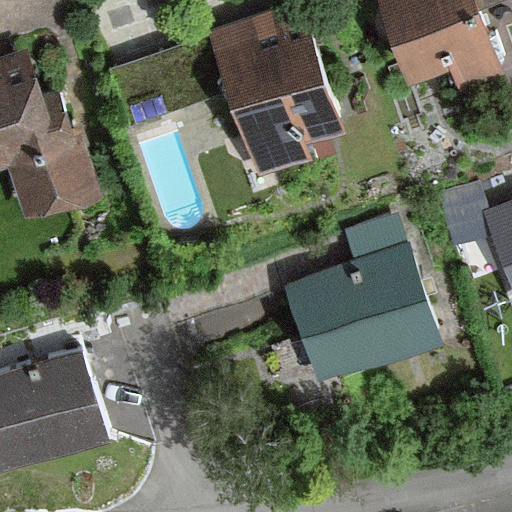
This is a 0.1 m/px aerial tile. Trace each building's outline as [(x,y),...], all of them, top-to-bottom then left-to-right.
[(511,0),(381,0),(404,65),(438,53),(447,76),(454,73),(457,80),(495,67),(499,56),(491,32),(484,35),(473,2),(478,0),(511,0)] [(336,111),(303,17),(246,37),(242,25),(210,36),(220,66),(213,75),(218,89),(229,92),(243,131),(284,116),(291,127),(336,111)] [(177,101),(165,66),(159,48),(108,66),(126,118),(177,101)] [(25,60),(11,65),(0,68),(0,151),(11,148),(30,205),(87,184),(53,88),(36,94),(25,60)] [(511,271),(511,203),(489,212),(511,271)] [(435,328),(405,243),(285,285),(314,369),(435,328)] [(0,462),(106,428),(78,344),(0,368),(0,462)]
